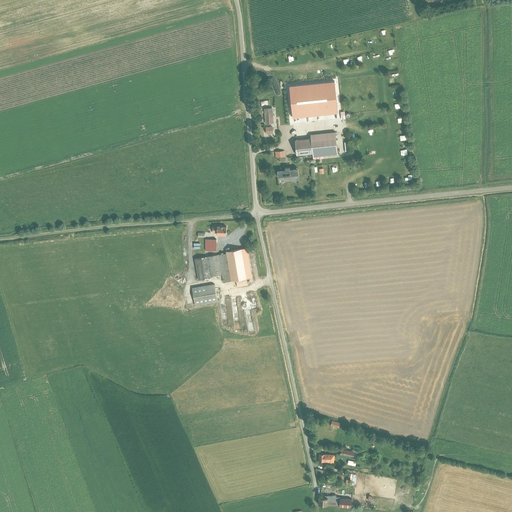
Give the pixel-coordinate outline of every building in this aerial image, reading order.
[(334,81),(289,86),(293,118),(338,113),(334,81)] [(266,123),(274,122),(272,108),(264,109),(266,123)] [(311,134),(311,138),(295,140),(297,155),(312,153),(313,157),(338,155),(335,132),(336,138),(312,140),(311,134)] [(296,177),(296,175),(299,175),(298,168),(290,169),(290,167),(285,168),(285,170),(277,170),(278,177),(280,177),(281,178),(282,179),(284,180),(286,180),(289,180),(291,180),(293,179),(294,178),(296,177)] [(217,235),(226,235),(226,227),(212,226),(212,233),(217,233),(217,235)] [(207,239),(207,250),(219,251),(219,239),(207,239)] [(197,258),(200,279),(224,276),(225,282),(238,280),(239,287),(250,286),(249,278),(254,277),(250,247),(229,250),(229,253),(197,258)] [(220,303),(218,284),(196,287),(197,305),(220,303)] [(319,454),(319,461),(334,462),(334,454),(319,454)] [(339,506),(340,498),(340,497),(336,497),(336,495),(332,495),(325,495),(325,497),(321,497),(321,498),(319,497),(319,504),(336,506),(339,506)] [(340,498),(339,506),(351,507),(352,506),(352,499),(340,498)]
